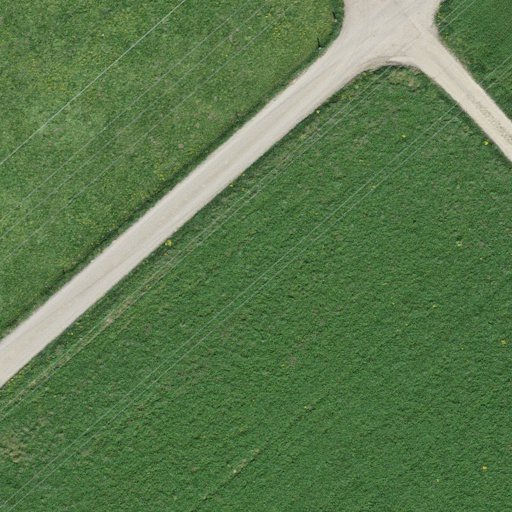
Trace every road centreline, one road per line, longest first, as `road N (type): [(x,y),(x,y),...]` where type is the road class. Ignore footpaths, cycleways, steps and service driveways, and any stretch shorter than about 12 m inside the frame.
road 1 (track): [(0,362),(397,10)]
road 2 (track): [(388,0),(511,138)]
